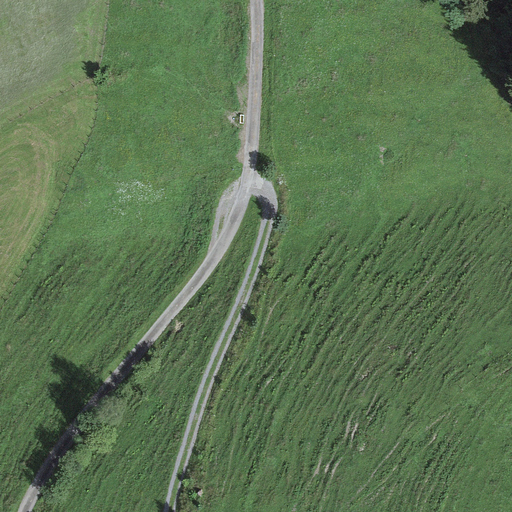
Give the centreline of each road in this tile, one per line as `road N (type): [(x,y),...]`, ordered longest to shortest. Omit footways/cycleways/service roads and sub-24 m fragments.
road 1 (track): [(23,511),(232,227),(250,164),(256,0)]
road 2 (track): [(169,511),(264,229),(266,197),(248,181)]
